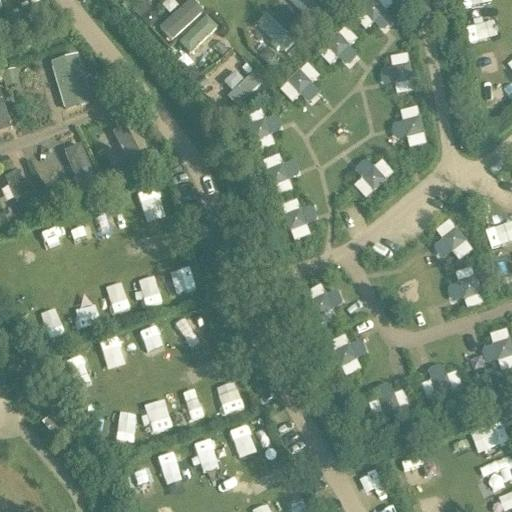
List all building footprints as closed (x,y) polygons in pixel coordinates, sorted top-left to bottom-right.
[(320,0),(300,0),(323,30),(336,21),(320,0)] [(395,6),(389,0),(376,0),(355,20),(367,32),(375,25),(383,34),(395,23),(387,14),(395,6)] [(179,45),(210,15),(196,1),(165,31),(179,45)] [(263,27),(293,57),(304,46),(275,16),(263,27)] [(188,46),(200,58),(225,34),(213,21),(188,46)] [(358,42),(346,29),(318,56),(330,68),(338,61),(346,70),(358,59),(350,50),(358,42)] [(398,97),(416,94),(409,56),(392,59),(394,70),(382,72),(385,88),(396,86),(398,97)] [(71,115),(95,109),(85,59),(60,65),(71,115)] [(320,79),(308,66),(279,93),(291,105),(299,97),(308,106),(319,95),(311,87),(320,79)] [(259,78),(237,99),(246,107),(267,87),(259,78)] [(410,151),(427,147),(418,109),(402,113),(404,124),(392,126),(395,142),(407,139),(410,151)] [(261,111),(244,117),(258,154),(274,148),(270,137),(282,133),(276,118),(265,122),(261,111)] [(278,156),(262,162),(276,198),(292,192),(288,182),(300,178),(294,162),(283,167),(278,156)] [(355,189),(368,201),(395,174),(383,162),(375,170),(366,161),(355,173),(363,181),(355,189)] [(297,202),(280,208),(294,244),(310,238),(306,228),(318,223),(312,208),(301,213),(297,202)] [(460,264),(474,253),(450,222),(437,233),(444,241),(434,249),(444,262),(453,255),(460,264)] [(468,312),(485,307),(473,270),(457,275),(461,286),(449,289),(453,305),(465,301),(468,312)] [(322,287),(306,294),(323,329),(338,322),(334,312),(345,307),(338,292),(327,297),(322,287)] [(502,374),(511,370),(511,346),(508,332),(491,337),(494,347),(482,351),(487,366),(498,363),(502,374)] [(346,337),(330,344),(346,379),(362,372),(357,362),(368,357),(362,343),(351,347),(346,337)] [(421,387),(427,403),(463,390),(458,374),(447,378),(443,366),(428,371),(432,383),(421,387)] [(369,405),(375,422),(411,409),(405,393),(395,397),(391,385),(376,390),(380,401),(369,405)]
